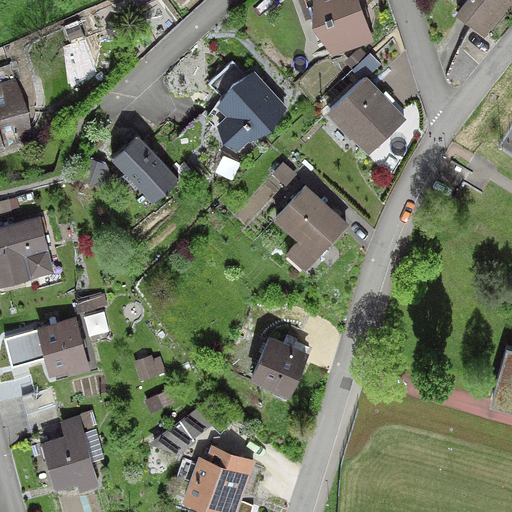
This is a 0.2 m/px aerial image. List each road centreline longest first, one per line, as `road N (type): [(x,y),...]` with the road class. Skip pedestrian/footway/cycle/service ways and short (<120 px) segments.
road 1 (residential): [(302,511),(396,215),(451,122)]
road 2 (residential): [(228,0),(128,90)]
road 3 (residential): [(408,0),(451,122)]
